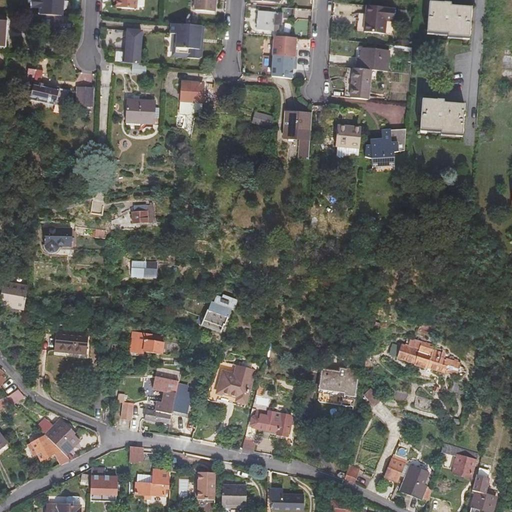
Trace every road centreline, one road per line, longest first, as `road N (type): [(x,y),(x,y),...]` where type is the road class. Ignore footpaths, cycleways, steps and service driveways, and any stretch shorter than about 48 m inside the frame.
road 1 (residential): [(107,437),(289,467),(396,511)]
road 2 (residential): [(0,359),(34,398),(107,437)]
road 3 (residential): [(107,437),(69,470),(0,506)]
